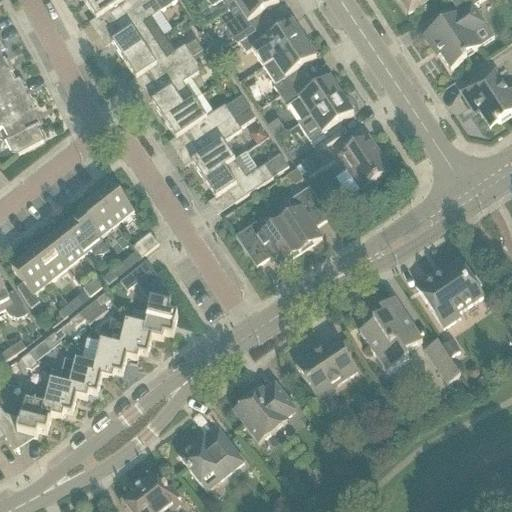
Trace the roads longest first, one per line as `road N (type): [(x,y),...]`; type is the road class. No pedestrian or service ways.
road 1 (residential): [(94,136),(130,150),(254,330)]
road 2 (residential): [(339,0),(471,194)]
road 3 (residential): [(37,495),(107,467),(160,423),(196,370)]
road 4 (residential): [(196,370),(101,436),(37,495)]
road 5 (residential): [(24,0),(94,136)]
road 6 (residential): [(341,272),(395,255),(435,231),(451,207)]
road 7 (residential): [(451,207),(423,210),(341,272)]
